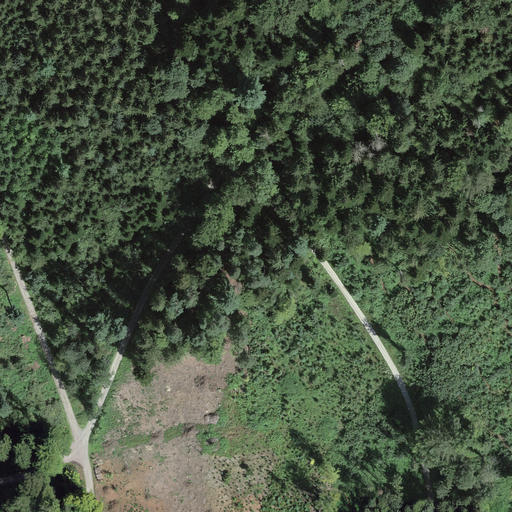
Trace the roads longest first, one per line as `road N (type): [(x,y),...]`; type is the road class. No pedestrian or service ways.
road 1 (track): [(436,511),(410,405),(373,333),(299,230),(225,164)]
road 2 (track): [(511,70),(369,54),(335,71),(290,119),(225,164)]
road 3 (track): [(225,164),(158,268),(81,449)]
road 4 (track): [(81,449),(0,225)]
road 5 (track): [(163,0),(225,164)]
